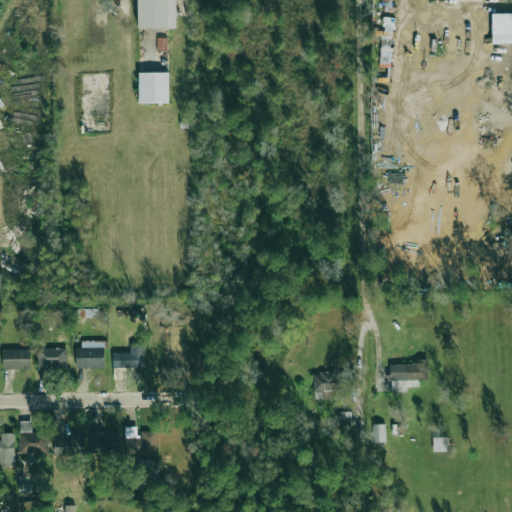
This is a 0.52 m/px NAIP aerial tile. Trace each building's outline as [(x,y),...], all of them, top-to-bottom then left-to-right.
[(137,0),(138,29),(176,28),(175,0),(137,0)] [(511,13),(492,14),(492,43),(511,43),(511,13)] [(169,72),(139,73),(139,103),(169,103),(169,72)] [(104,368),(104,341),(77,341),(77,368),(104,368)] [(144,367),(144,344),(129,344),(129,353),(113,353),(113,367),(144,367)] [(37,348),(37,368),(67,367),(66,348),(37,348)] [(3,369),(31,369),(30,349),(2,349),(3,369)] [(428,380),(427,362),(390,363),(391,392),(407,391),(407,387),(419,387),(419,380),(428,380)] [(332,391),(341,391),(341,372),(313,372),(314,399),(332,398),(332,391)] [(339,422),(351,423),(351,412),(340,411),(339,422)] [(20,453),(47,453),(47,433),(32,434),(32,421),(19,421),(20,453)] [(385,424),(372,424),(372,442),(386,442),(385,424)] [(141,432),(141,437),(136,437),(136,427),(125,427),(125,454),(156,453),(156,431),(141,432)] [(54,455),(84,456),(84,433),(72,432),(71,439),(54,438),(54,455)] [(118,452),(118,433),(92,432),(91,451),(118,452)] [(0,440),(0,466),(0,467),(15,467),(14,433),(0,433),(0,440)] [(447,438),(433,437),(433,452),(447,452),(447,438)]
